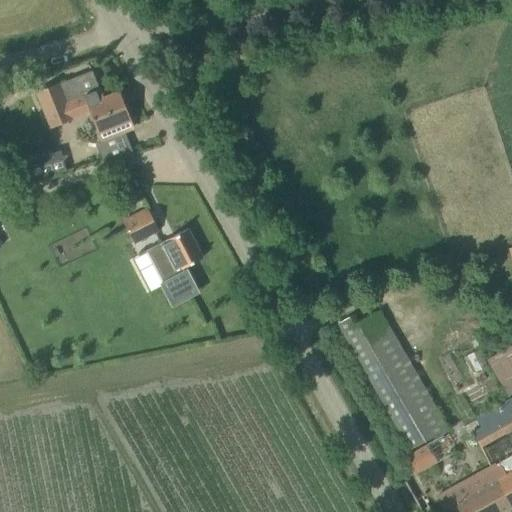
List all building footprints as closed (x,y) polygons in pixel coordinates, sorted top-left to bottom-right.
[(133,127),(130,119),(119,92),(103,98),(92,70),(38,92),(51,125),(72,117),(90,110),(102,139),(95,142),(102,160),(132,152),(124,131),(133,127)] [(59,150),(28,159),(34,179),(65,170),(59,150)] [(134,242),(158,230),(148,208),(123,221),(134,242)] [(149,249),(164,278),(161,279),(173,304),(195,293),(182,268),(203,257),(188,228),(171,237),(149,249)] [(411,449),(428,439),(442,431),(375,313),(343,331),(411,449)] [(511,344),(487,359),(507,395),(511,392),(511,344)] [(511,398),(481,417),(485,425),(472,432),(480,445),(511,426),(511,398)] [(412,453),(422,471),(438,462),(432,453),(447,444),(442,435),(412,453)] [(511,454),(492,466),(511,502),(511,454)] [(502,511),(511,507),(511,502),(492,466),(437,497),(445,511),(502,511)]
